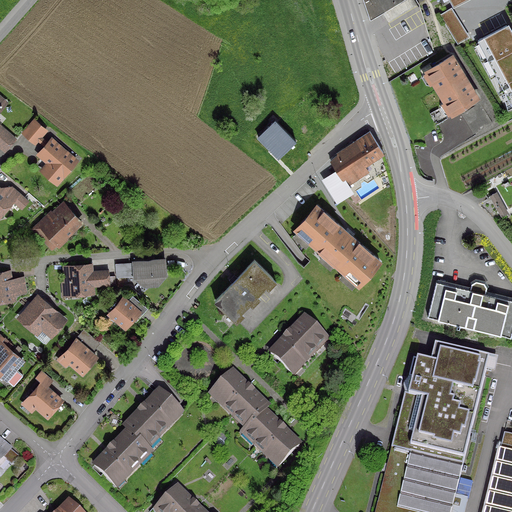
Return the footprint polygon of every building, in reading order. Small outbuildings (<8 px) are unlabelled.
[(376,0),(384,12),(402,0),(376,0)] [(511,103),(511,34),(507,25),(478,40),(511,103)] [(474,133),(491,123),(451,56),(426,71),(452,113),(473,101),(476,105),(462,113),(474,133)] [(298,138),(321,115),(312,106),(315,104),(317,101),(311,94),(282,122),(298,138)] [(40,126),(33,120),(22,133),(28,138),(34,132),(40,126)] [(2,129),(0,131),(0,145),(9,135),(2,129)] [(330,161),(338,174),(328,181),(339,198),(349,191),(345,186),(367,171),(363,165),(382,153),(369,131),(368,132),(352,142),(354,146),(339,156),(338,154),(330,161)] [(75,161),(51,139),(47,144),(38,154),(48,163),(41,170),(56,183),(75,161)] [(0,213),(12,200),(0,190),(0,213)] [(498,197),(495,193),(490,196),(500,215),(506,213),(498,197)] [(27,201),(22,196),(15,204),(21,209),(27,201)] [(50,211),(32,228),(51,249),(72,229),(80,222),(62,202),(51,212),(50,211)] [(378,261),(316,206),(295,230),(357,285),(378,261)] [(164,274),(163,260),(151,261),(133,262),(134,276),(144,284),(156,283),(164,274)] [(215,300),(227,312),(233,318),(271,279),(272,278),(253,260),(215,300)] [(91,285),(89,265),(64,267),(65,281),(68,281),(69,293),(91,292),(91,285)] [(8,272),(0,273),(0,300),(13,298),(12,296),(18,294),(17,293),(16,287),(11,288),(8,272)] [(483,283),(475,281),(471,283),(469,290),(435,281),(427,317),(510,337),(511,328),(511,299),(485,293),(486,287),(483,283)] [(64,320),(53,310),(44,303),(43,303),(37,298),(30,305),(19,318),(36,332),(41,327),(50,335),(64,320)] [(131,320),(138,312),(122,298),(109,313),(125,327),(131,320)] [(270,353),(290,372),(297,365),(299,368),(315,351),(312,349),(324,337),(304,318),(289,333),(289,332),(284,338),(270,353)] [(83,330),(78,335),(82,339),(87,333),(83,330)] [(0,374),(5,379),(22,360),(0,341),(3,338),(0,335),(0,374)] [(75,339),(61,355),(82,373),(95,357),(75,339)] [(374,511),(450,511),(488,359),(481,357),(434,346),(431,359),(430,363),(412,359),(408,378),(412,379),(411,382),(409,383),(408,385),(407,387),(408,390),(409,392),(408,395),(404,394),(391,445),(374,511)] [(253,392),(247,386),(246,387),(232,373),(222,383),(219,385),(212,392),(220,400),(217,402),(242,426),(244,424),(247,427),(263,410),(267,407),(252,392),(253,392)] [(45,387),(41,383),(27,399),(34,405),(47,416),(60,400),(45,387)] [(141,409),(138,412),(124,427),(144,446),(155,435),(157,437),(173,421),(171,419),(178,411),(158,392),(147,404),(144,407),(143,406),(141,409)] [(256,442),(254,444),(256,447),(270,460),(272,458),(279,465),(299,445),(284,431),(285,430),(279,425),(278,425),(263,410),(247,427),(244,430),(256,442)] [(124,427),(123,428),(127,431),(113,445),(111,447),(107,450),(108,451),(105,453),(93,466),(113,485),(120,478),(123,480),(138,464),(136,462),(147,450),(144,446),(124,427)] [(511,511),(511,432),(505,431),(502,442),(500,442),(482,511),(511,511)] [(17,457),(8,449),(0,441),(0,459),(1,457),(10,464),(11,465),(17,457)] [(201,511),(197,508),(197,507),(192,502),(191,502),(176,488),(175,489),(169,495),(157,508),(161,511),(201,511)] [(77,511),(67,502),(57,511),(77,511)]
